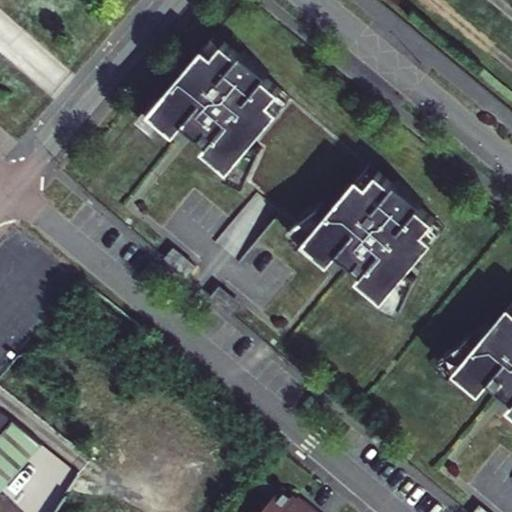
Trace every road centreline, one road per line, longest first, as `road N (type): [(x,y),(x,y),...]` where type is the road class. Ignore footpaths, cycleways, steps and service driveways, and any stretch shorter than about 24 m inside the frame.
road 1 (residential): [(11,190),(394,511)]
road 2 (residential): [(11,190),(184,0)]
road 3 (residential): [(318,0),(511,165)]
